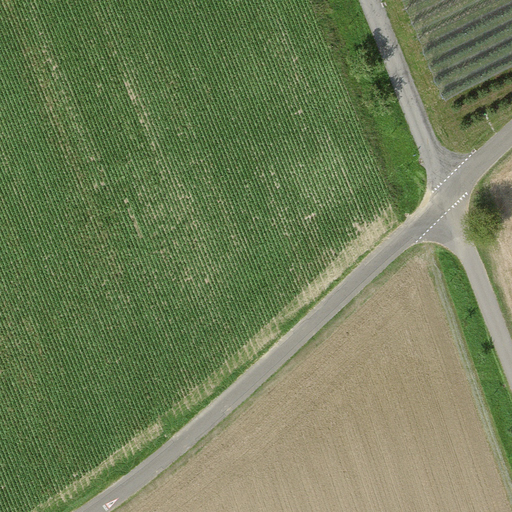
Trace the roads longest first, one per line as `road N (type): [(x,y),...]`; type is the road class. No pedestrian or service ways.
road 1 (unclassified): [(447,201),(203,431),(92,511)]
road 2 (unclassified): [(447,201),(370,0)]
